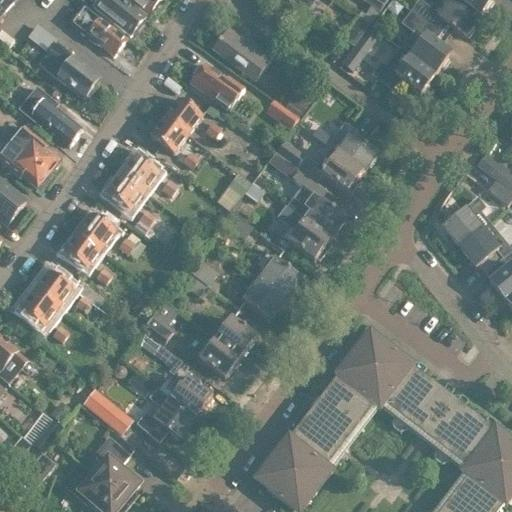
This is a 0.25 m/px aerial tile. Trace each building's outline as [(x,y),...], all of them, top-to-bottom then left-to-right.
[(0,0),(0,20),(18,0),(0,0)] [(98,0),(92,8),(106,19),(129,37),(143,19),(121,1),(119,0),(98,0)] [(159,0),(128,0),(145,13),(149,9),(151,10),(159,0)] [(295,0),(308,9),(314,0),(295,0)] [(387,0),(361,0),(370,6),(364,14),(361,11),(357,16),(370,25),(387,0)] [(472,25),(478,18),(454,0),(435,0),(430,8),(419,0),(418,0),(410,11),(438,32),(445,23),(463,37),(465,35),(468,36),(475,27),(472,25)] [(454,0),(478,18),(484,9),(486,11),(492,3),(490,1),(491,0),(454,0)] [(127,40),(84,6),(69,26),(97,48),(98,46),(113,58),(127,40)] [(400,49),(435,75),(441,67),(443,69),(449,61),(447,59),(450,56),(431,42),(438,32),(410,11),(400,24),(412,32),(400,49)] [(357,17),(342,37),(353,46),(369,26),(357,17)] [(211,50),(254,83),(272,59),(250,42),(248,45),(228,30),(220,40),(219,39),(211,50)] [(367,52),(356,44),(342,64),(352,72),(367,52)] [(49,53),(39,67),(58,82),(58,81),(83,100),(99,79),(74,60),(75,60),(56,45),(49,53)] [(428,84),(435,75),(400,49),(385,68),(381,64),(373,75),(391,88),(398,78),(420,95),(422,92),(424,93),(430,86),(428,84)] [(190,86),(215,103),(228,112),(237,101),(242,92),(204,66),(190,86)] [(41,125),(69,148),(82,132),(54,110),(58,105),(37,88),(18,110),(40,127),(41,125)] [(308,104),(294,93),(284,107),(297,117),(308,104)] [(179,98),(164,117),(188,135),(202,116),(179,98)] [(273,101),(265,112),(291,131),(298,120),(273,101)] [(188,135),(164,117),(150,137),(173,154),(188,135)] [(214,140),(220,132),(210,124),(204,133),(214,140)] [(361,173),(375,154),(341,127),(333,137),(318,126),(312,135),(330,149),(361,173)] [(24,127),(10,144),(47,175),(58,161),(41,147),(43,144),(24,127)] [(511,137),(503,156),(511,160),(511,137)] [(284,142),(276,153),(282,157),(299,170),(307,159),(284,142)] [(47,175),(10,144),(0,155),(0,163),(15,175),(17,172),(36,188),(47,175)] [(346,192),(361,173),(330,149),(315,168),(322,173),(346,192)] [(276,153),(269,163),(275,167),(282,157),(276,153)] [(191,171),(198,162),(188,154),(181,164),(191,171)] [(136,156),(121,175),(145,193),(160,174),(136,156)] [(511,193),(511,192),(511,175),(486,156),(479,167),(486,174),(511,193)] [(297,190),(284,206),(330,240),(345,220),(320,200),(327,191),(316,183),(299,170),(291,180),(300,186),(297,190)] [(237,174),(228,185),(241,195),(250,184),(237,174)] [(145,193),(121,175),(107,194),(131,212),(145,193)] [(0,219),(6,224),(25,202),(0,181),(0,219)] [(487,193),(506,207),(511,199),(511,195),(495,182),(487,193)] [(171,199),(177,191),(166,183),(160,192),(171,199)] [(264,192),(253,184),(245,194),(256,202),(264,192)] [(442,227),(459,247),(487,223),(478,213),(483,209),(475,199),(442,227)] [(284,206),(276,218),(289,228),(295,233),(289,242),(314,261),(316,258),(319,261),(327,251),(323,248),(330,240),(284,206)] [(149,229),(156,220),(145,212),(138,222),(149,229)] [(241,241),(252,228),(232,213),(231,213),(232,212),(221,226),(241,241)] [(92,214),(78,234),(102,251),(116,232),(92,214)] [(479,264),(486,272),(510,251),(487,223),(459,247),(475,267),(479,264)] [(102,251),(78,234),(64,253),(88,270),(102,251)] [(279,235),(273,243),(282,251),(289,242),(282,237),(279,235)] [(128,258),(134,250),(123,242),(117,250),(128,258)] [(505,303),(511,297),(511,250),(510,251),(502,258),(486,272),(493,280),(489,283),(495,291),(492,293),(502,305),(505,303)] [(259,281),(285,300),(301,279),(275,260),(269,256),(258,272),(263,276),(259,281)] [(187,272),(206,287),(214,276),(195,261),(187,272)] [(106,288),(113,279),(102,271),(95,280),(106,288)] [(49,272),(35,291),(59,309),(73,290),(69,287),(49,272)] [(196,298),(206,287),(187,272),(178,284),(196,298)] [(76,278),(69,287),(73,290),(83,297),(92,303),(103,312),(110,304),(76,278)] [(269,321),(285,300),(259,281),(244,302),(269,321)] [(59,309),(35,291),(21,310),(45,328),(59,309)] [(83,297),(77,304),(86,310),(92,303),(83,297)] [(142,332),(161,346),(171,335),(151,319),(142,332)] [(209,336),(241,360),(256,339),(230,320),(221,333),(215,328),(209,336)] [(58,328),(52,336),(61,342),(67,335),(58,328)] [(255,482),(293,511),(301,511),(332,472),(331,471),(378,411),(380,412),(381,410),(394,421),(393,423),(392,426),(393,429),(395,432),(397,434),(399,435),(402,435),(405,434),(407,432),(407,431),(436,453),(435,454),(434,457),(434,460),(435,464),(438,466),(440,467),(443,467),(446,467),(448,465),(449,464),(462,474),(461,475),(462,476),(434,511),(500,511),(504,508),(505,509),(511,499),(511,445),(495,432),(494,433),(413,369),(414,368),(371,334),(337,378),(338,378),(290,439),(289,438),(255,482)] [(225,381),(241,360),(209,336),(194,357),(199,362),(225,381)] [(0,337),(0,370),(0,371),(9,360),(21,370),(25,374),(31,367),(27,363),(16,353),(17,352),(0,337)] [(167,384),(177,391),(170,400),(196,419),(211,399),(199,390),(206,380),(178,359),(168,372),(173,377),(167,384)] [(149,399),(164,410),(155,421),(145,413),(136,424),(159,443),(168,431),(180,440),(196,419),(170,400),(156,390),(149,399)] [(82,407),(108,426),(117,414),(92,394),(82,407)] [(57,401),(47,414),(56,422),(67,409),(57,401)] [(50,442),(62,428),(51,419),(40,433),(50,442)] [(100,466),(92,475),(128,506),(137,496),(132,492),(139,485),(119,468),(130,456),(108,438),(94,455),(95,456),(100,466)] [(11,465),(23,476),(41,454),(29,444),(11,465)] [(54,465),(42,455),(41,454),(23,476),(36,486),(54,465)] [(122,511),(128,506),(92,475),(84,484),(73,481),(72,480),(66,488),(85,505),(88,502),(100,511),(122,511)]
